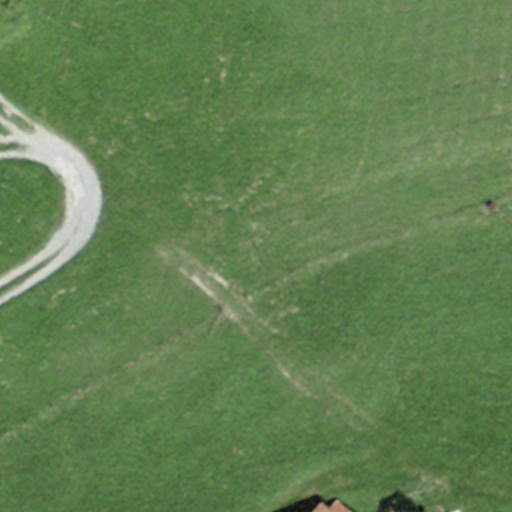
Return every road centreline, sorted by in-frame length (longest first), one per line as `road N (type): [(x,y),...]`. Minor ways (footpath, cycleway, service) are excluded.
road 1 (track): [(511,493),(348,436),(233,290),(165,234),(80,191)]
road 2 (track): [(0,300),(80,248),(80,191),(0,99)]
